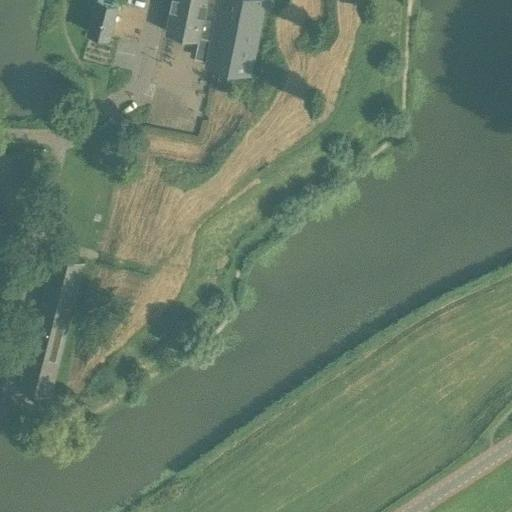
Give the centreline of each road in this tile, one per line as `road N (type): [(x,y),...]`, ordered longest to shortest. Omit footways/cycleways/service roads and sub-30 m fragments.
road 1 (unclassified): [(8,390),(60,140)]
road 2 (unclassified): [(161,0),(143,83),(60,140)]
